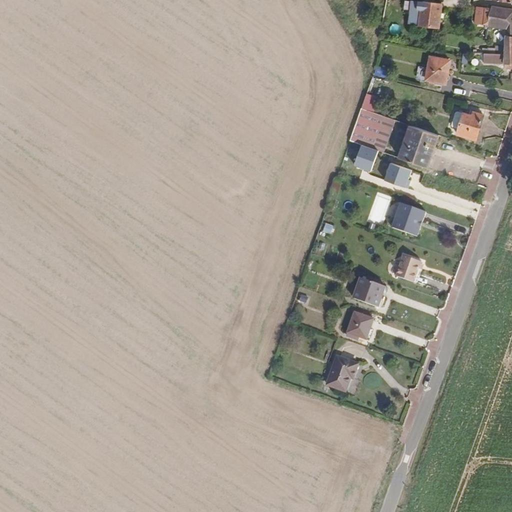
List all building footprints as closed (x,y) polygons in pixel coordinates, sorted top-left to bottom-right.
[(423,1),(420,25),(439,28),(443,4),(433,3),(423,1)] [(489,8),(488,24),(488,26),(507,29),(507,37),(511,38),(511,9),(492,6),(492,7),(490,6),(489,8)] [(488,24),(489,8),(478,7),(476,23),(488,24)] [(503,54),(484,53),(484,63),(506,64),(506,66),(508,66),(508,69),(511,68),(511,47),(506,48),(506,54),(503,54)] [(420,54),(421,63),(429,62),(429,53),(420,54)] [(431,56),(427,79),(445,83),(450,61),(431,56)] [(378,96),(367,93),(363,105),(373,109),(378,96)] [(452,125),(453,127),(459,129),(464,113),(457,111),(456,112),(452,125)] [(464,113),(459,129),(458,134),(477,140),(484,115),(474,112),(473,116),(464,113)] [(427,168),(439,135),(411,125),(400,158),(427,168)] [(423,222),(426,212),(402,203),(393,228),(417,237),(421,227),(419,226),(420,221),(423,222)] [(397,276),(414,282),(422,262),(404,256),(397,276)] [(362,278),(354,299),(379,307),(381,300),(379,299),(384,286),(362,278)] [(374,319),(355,312),(348,333),(347,336),(359,340),(360,337),(367,340),(374,319)] [(353,379),(359,364),(338,357),(328,385),(346,392),(351,378),(353,379)]
